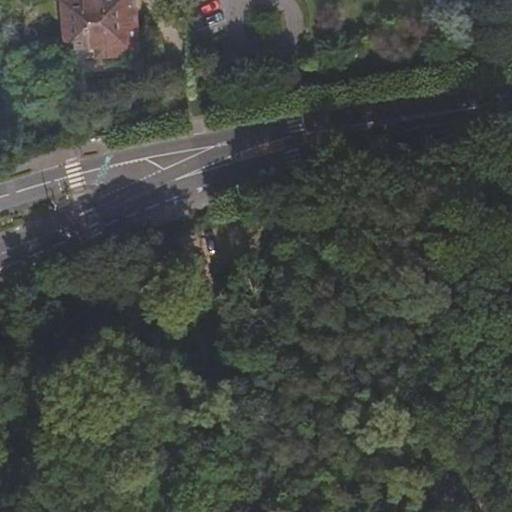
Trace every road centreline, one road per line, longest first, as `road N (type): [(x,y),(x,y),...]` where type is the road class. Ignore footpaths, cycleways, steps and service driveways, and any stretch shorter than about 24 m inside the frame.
road 1 (track): [(119,360),(199,432),(455,511)]
road 2 (track): [(78,511),(145,264),(149,185)]
road 3 (secondary): [(237,143),(511,103)]
road 4 (tertiary): [(237,143),(106,168)]
road 5 (secondary): [(118,199),(237,143)]
road 6 (secondary): [(0,255),(118,199)]
